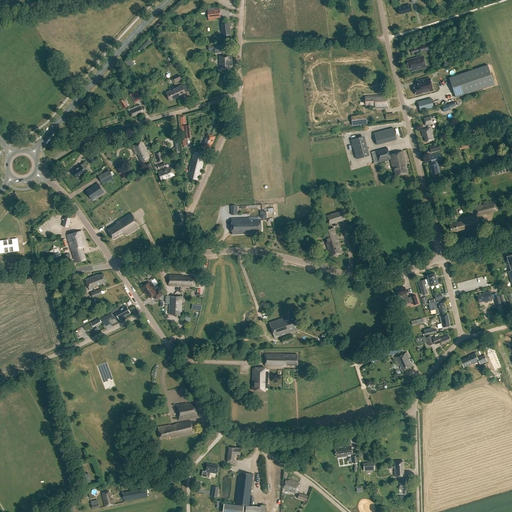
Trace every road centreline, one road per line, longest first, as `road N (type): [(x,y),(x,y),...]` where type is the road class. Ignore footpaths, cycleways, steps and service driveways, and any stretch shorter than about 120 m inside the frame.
road 1 (unclassified): [(253,443),(346,434),(413,406),(460,339),(441,258)]
road 2 (unclassified): [(441,258),(379,0)]
road 3 (tertiary): [(194,253),(246,250),(377,279),(441,258)]
road 4 (tertiary): [(31,153),(168,0)]
road 5 (residential): [(53,159),(111,129),(237,96)]
road 6 (residential): [(194,253),(188,217),(237,96)]
road 7 (unclassified): [(0,381),(145,312)]
road 8 (track): [(386,38),(239,43)]
road 9 (unclassified): [(224,430),(145,312)]
road 10 (tertiary): [(114,264),(68,198),(34,173)]
